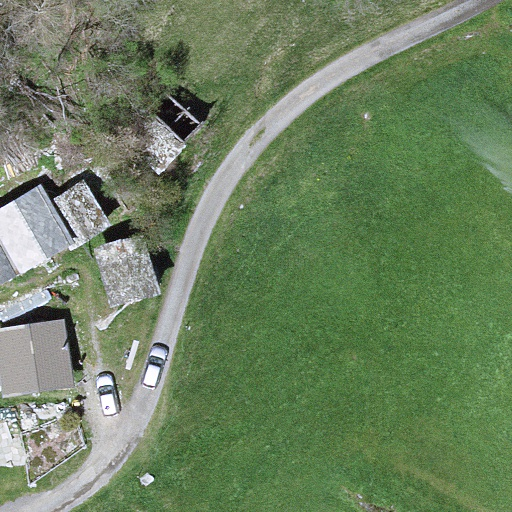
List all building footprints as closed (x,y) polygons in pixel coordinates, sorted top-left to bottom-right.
[(181,147),(152,120),(130,143),(158,171),(181,147)] [(81,186),(53,202),(74,239),(102,223),(81,186)] [(37,191),(0,212),(0,235),(20,269),(67,241),(37,191)] [(139,240),(98,252),(113,303),(154,291),(139,240)] [(0,248),(0,279),(13,272),(0,248)] [(57,324),(0,333),(0,351),(7,392),(67,382),(57,324)]
